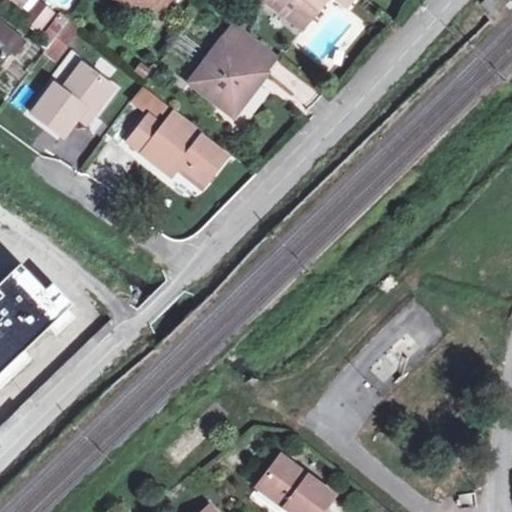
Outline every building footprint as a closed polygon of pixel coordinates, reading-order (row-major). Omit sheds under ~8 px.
[(1,0),(22,15),(33,0),(1,0)] [(121,0),(138,13),(147,0),(166,13),(176,0),(121,0)] [(356,2),(353,0),(260,0),(255,6),(299,40),(326,9),(340,21),(356,2)] [(75,38),(63,30),(41,60),(51,69),(75,38)] [(227,125),(255,89),(251,86),(267,64),(229,33),(184,92),(227,125)] [(0,63),(2,60),(9,65),(19,51),(0,35),(0,63)] [(86,110),(96,117),(112,97),(81,73),(61,99),(51,91),(28,121),(60,146),(74,126),(86,110)] [(86,110),(74,126),(84,133),(96,117),(86,110)] [(170,192),(175,185),(179,180),(203,197),(222,170),(169,130),(158,144),(143,133),(126,158),(170,192)] [(199,202),(203,197),(179,180),(175,185),(199,202)] [(23,258),(0,278),(0,373),(74,303),(23,258)] [(325,511),(335,499),(281,461),(261,489),(289,511),(325,511)]
